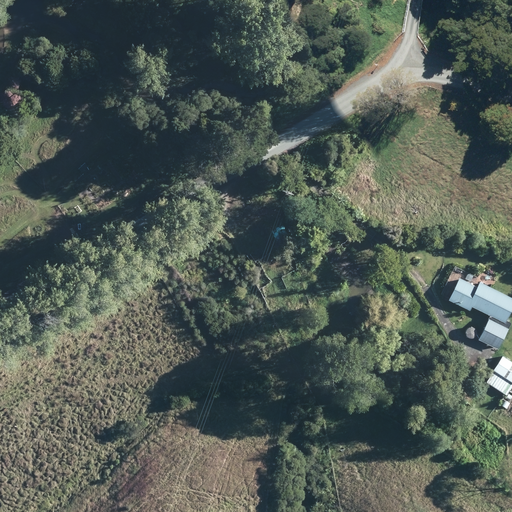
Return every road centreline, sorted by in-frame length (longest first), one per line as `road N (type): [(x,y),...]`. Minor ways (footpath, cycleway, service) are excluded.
road 1 (unclassified): [(0,305),(338,108),(389,62),(415,0)]
road 2 (residential): [(423,0),(428,29),(511,78)]
